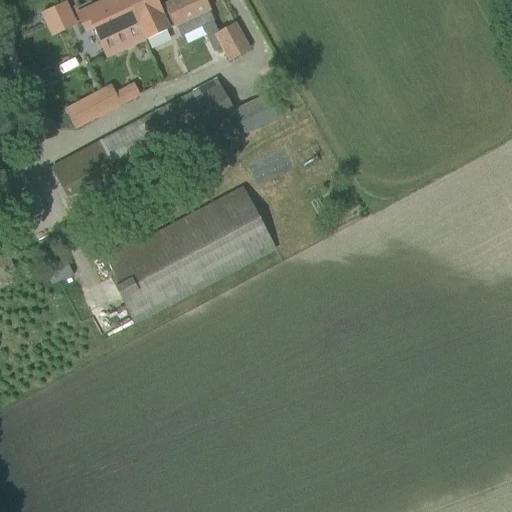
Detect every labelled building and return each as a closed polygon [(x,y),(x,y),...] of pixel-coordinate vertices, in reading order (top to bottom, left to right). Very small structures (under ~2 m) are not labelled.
[(93,32),(94,35),(96,37),(102,50),(169,18),(163,5),(157,8),(153,0),(104,0),(91,6),(89,2),(73,9),(84,33),(92,29),(93,32)] [(211,22),(201,0),(174,0),(163,5),(169,18),(175,29),(194,20),(198,28),(211,22)] [(64,4),(42,14),(51,35),(74,24),(64,4)] [(213,36),(227,61),(249,49),(234,23),(213,36)] [(51,168),(71,205),(80,222),(167,175),(163,166),(237,127),(235,114),(217,80),(51,168)] [(115,93),(110,86),(64,110),(74,129),(138,96),(131,84),(115,93)] [(246,105),(256,128),(284,116),(273,93),(246,105)] [(0,210),(19,202),(2,166),(0,167),(0,210)] [(105,293),(111,305),(121,300),(135,325),(274,250),(241,188),(102,263),(115,287),(105,293)] [(0,288),(18,281),(4,247),(0,248),(0,288)]
